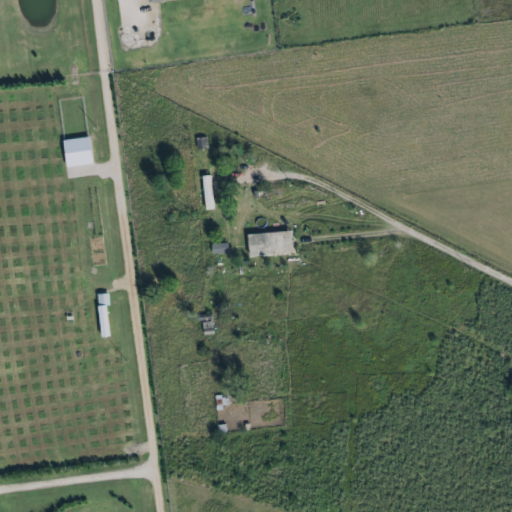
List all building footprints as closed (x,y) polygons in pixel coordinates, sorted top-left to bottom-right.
[(96,165),(93,138),(66,140),(68,167),(96,165)] [(208,210),(216,209),(211,176),(203,177),(208,210)] [(295,255),(294,232),(250,234),(251,257),(295,255)] [(230,253),(229,244),(213,244),(214,254),(230,253)] [(111,313),(108,293),(98,294),(101,314),(111,313)]
